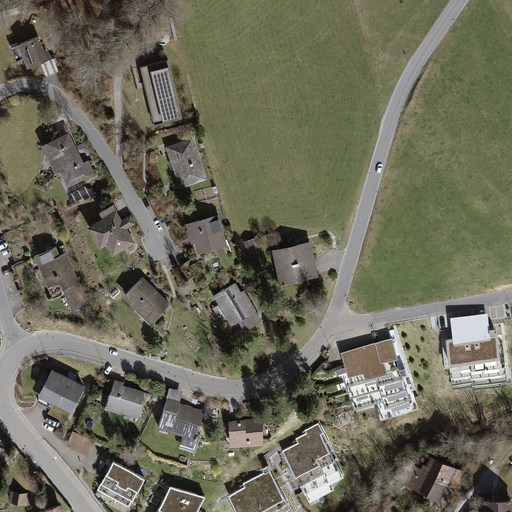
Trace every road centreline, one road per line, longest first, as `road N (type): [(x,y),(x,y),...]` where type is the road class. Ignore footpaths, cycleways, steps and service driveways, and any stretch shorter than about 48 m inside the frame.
road 1 (tertiary): [(331,322),(396,102),(461,0)]
road 2 (tertiary): [(16,353),(62,341),(195,382),(244,388),(298,364),(331,322)]
road 3 (residential): [(0,92),(41,87),(77,112),(162,253)]
road 4 (residential): [(331,322),(511,298)]
road 5 (tertiary): [(84,511),(2,402)]
